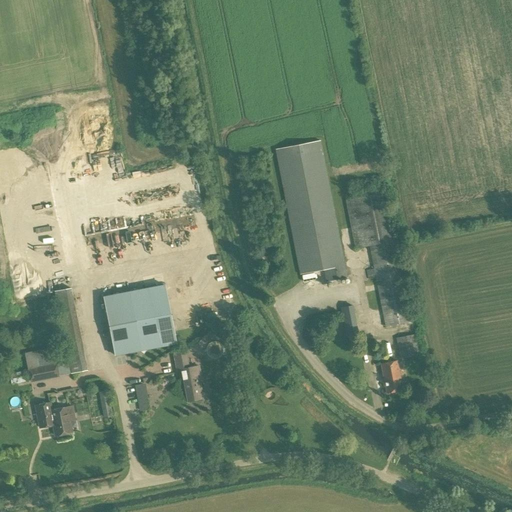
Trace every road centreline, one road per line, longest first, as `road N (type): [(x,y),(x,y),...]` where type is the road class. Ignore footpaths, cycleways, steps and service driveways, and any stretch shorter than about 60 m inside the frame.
road 1 (unclassified): [(0,509),(270,459),(312,458),(380,476)]
road 2 (unclassified): [(511,412),(418,429),(379,420),(302,349),(278,308)]
